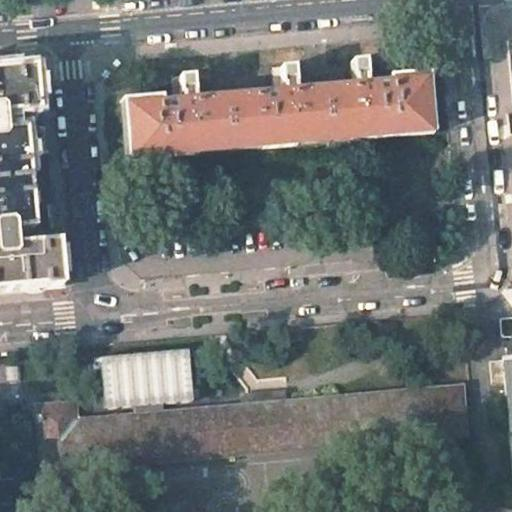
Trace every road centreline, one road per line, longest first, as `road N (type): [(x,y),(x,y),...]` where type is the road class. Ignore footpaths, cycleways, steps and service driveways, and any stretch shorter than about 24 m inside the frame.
road 1 (residential): [(463,0),(491,280),(90,316)]
road 2 (residential): [(71,29),(441,0)]
road 3 (residential): [(71,29),(90,316)]
